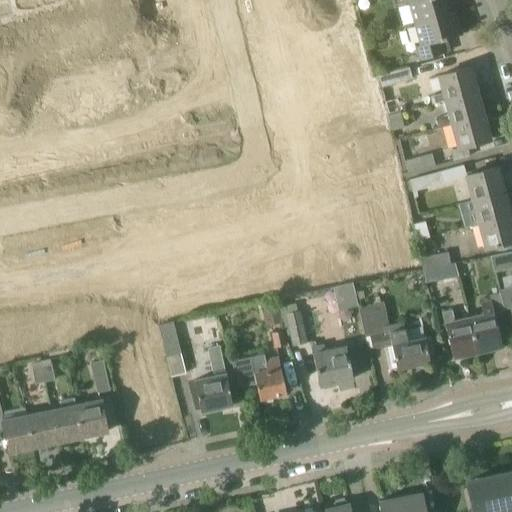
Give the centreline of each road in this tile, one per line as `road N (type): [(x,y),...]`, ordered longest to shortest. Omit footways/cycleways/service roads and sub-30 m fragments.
road 1 (residential): [(0,228),(264,168),(222,0)]
road 2 (tertiary): [(52,511),(340,441)]
road 3 (tertiary): [(511,402),(340,441)]
